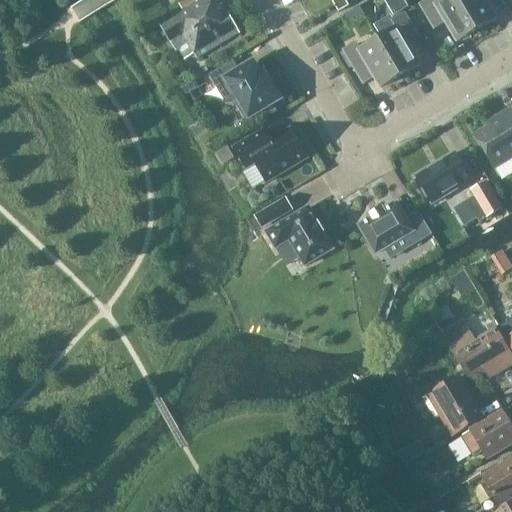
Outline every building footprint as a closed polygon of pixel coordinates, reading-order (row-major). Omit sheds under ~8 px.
[(239,34),(227,13),(226,13),(221,5),(219,6),(214,0),(203,0),(197,4),(195,0),(188,0),(179,6),(183,12),(159,26),(170,45),(183,37),(196,60),(239,34)] [(338,13),(348,7),(344,0),(336,0),(332,3),(338,13)] [(476,31),(457,0),(449,0),(436,8),(431,0),(430,0),(420,7),(434,30),(445,23),(457,42),(476,31)] [(457,0),(476,31),(495,19),(483,0),(457,0)] [(391,18),(374,28),(382,40),(379,42),(400,77),(419,65),(407,46),(419,39),(404,14),(393,21),(391,18)] [(400,77),(379,42),(360,54),(355,46),(343,53),(363,85),(374,78),(381,88),(400,77)] [(279,100),(270,86),(266,88),(252,65),(238,73),(232,63),(209,76),(216,88),(227,82),(235,96),(231,99),(245,121),(279,100)] [(193,81),(178,90),(183,98),(189,95),(199,89),(193,81)] [(499,123),(475,137),(501,180),(511,173),(511,111),(497,119),(499,123)] [(307,159),(299,146),(302,144),(295,131),(292,133),(286,124),(260,140),(257,135),(234,149),(246,170),(255,164),(266,183),(307,159)] [(455,155),(454,154),(452,155),(453,155),(437,164),(432,167),(417,177),(416,176),(415,177),(432,205),(470,182),(455,155)] [(484,180),(471,188),(486,215),(500,207),(484,180)] [(286,198),(263,212),(271,225),(294,211),(286,198)] [(372,219),(358,227),(375,255),(405,237),(411,248),(431,235),(418,213),(406,220),(396,204),(383,212),(381,209),(370,216),(372,219)] [(331,249),(323,235),(324,234),(318,224),(317,225),(308,210),(309,210),(308,209),(266,234),(276,249),(289,241),(305,267),(333,250),(332,249),(331,249)] [(454,283),(440,286),(445,304),(458,301),(454,283)] [(476,292),(469,296),(478,311),(485,307),(476,292)] [(462,321),(441,333),(471,382),(496,367),(499,373),(511,365),(511,355),(497,330),(475,343),(462,321)] [(511,321),(500,328),(511,348),(511,321)] [(459,378),(423,399),(435,420),(443,415),(455,435),(483,419),(459,378)] [(472,432),(464,437),(474,455),(483,450),(489,461),(511,446),(511,426),(504,412),(471,431),(472,432)] [(511,461),(484,478),(501,507),(511,500),(511,461)] [(424,482),(418,485),(424,495),(434,489),(430,483),(424,482)] [(439,499),(426,506),(429,511),(439,511),(445,509),(439,499)]
